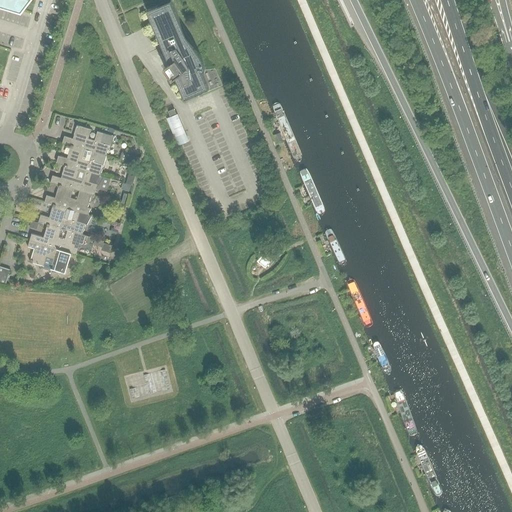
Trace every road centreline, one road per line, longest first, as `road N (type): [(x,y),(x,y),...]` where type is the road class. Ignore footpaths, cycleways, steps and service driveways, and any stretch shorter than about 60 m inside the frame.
road 1 (residential): [(274,417),(100,0)]
road 2 (motorway): [(352,0),(511,329)]
road 3 (residential): [(424,511),(370,382),(274,417)]
road 4 (trunk): [(511,190),(441,0)]
road 5 (motorway): [(449,82),(511,250)]
